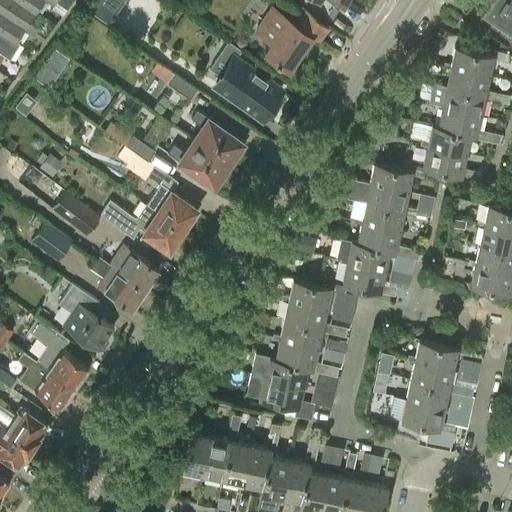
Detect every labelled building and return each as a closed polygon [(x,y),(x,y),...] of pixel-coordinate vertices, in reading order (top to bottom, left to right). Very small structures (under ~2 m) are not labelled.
[(0,0),(0,7),(25,24),(27,21),(35,9),(20,0),(0,0)] [(20,0),(35,9),(41,0),(45,0),(54,6),(58,0),(20,0)] [(111,19),(124,0),(95,0),(91,6),(111,19)] [(328,22),(324,20),(295,0),(287,0),(281,9),(274,4),(257,30),(274,42),(268,50),(289,65),(312,32),(318,36),(328,22)] [(295,0),(324,20),(338,0),(295,0)] [(511,0),(486,0),(480,9),(511,30),(511,0)] [(0,7),(0,48),(11,56),(20,42),(15,38),(22,28),(26,31),(30,39),(39,45),(44,38),(36,32),(38,28),(27,21),(25,24),(0,7)] [(218,74),(211,83),(262,118),(283,87),(268,76),(266,78),(253,69),(254,67),(236,54),(239,49),(227,41),(209,67),(218,74)] [(452,44),(448,62),(447,66),(465,70),(466,67),(486,71),(490,57),(504,61),(506,53),(490,49),(489,52),(452,44)] [(189,97),(196,87),(158,60),(150,70),(167,82),(167,81),(189,97)] [(447,66),(448,62),(445,61),(444,66),(447,67),(443,84),(486,94),(485,98),(495,100),(497,91),(483,88),(486,71),(466,67),(465,70),(447,66)] [(443,84),(440,101),(439,105),(456,109),(457,106),(478,111),(481,97),(485,98),(486,94),(443,84)] [(508,94),(497,91),(495,100),(506,102),(508,94)] [(438,106),(435,122),(436,123),(474,131),(473,136),(487,139),(488,130),(474,127),(478,111),(457,106),(456,109),(439,105),(438,106)] [(201,124),(192,137),(227,161),(232,154),(235,156),(243,145),(240,142),(242,140),(196,108),(190,117),(201,124)] [(131,132),(130,134),(110,120),(104,129),(124,142),(140,153),(139,154),(146,159),(154,148),(131,132)] [(436,123),(435,122),(430,121),(426,139),(425,144),(443,147),(444,145),(464,149),(467,135),(473,136),(474,131),(436,123)] [(499,133),(488,130),(487,139),(497,142),(499,133)] [(227,161),(192,137),(183,150),(173,143),(167,151),(199,173),(197,176),(209,184),(211,181),(213,183),(227,161)] [(460,166),(464,149),(444,145),(443,147),(425,144),(426,139),(423,138),(422,143),(424,144),(420,162),(459,171),(458,174),(473,177),(475,169),(460,166)] [(37,165),(45,171),(49,175),(60,162),(47,152),(37,165)] [(153,164),(146,159),(139,154),(132,164),(146,174),(144,178),(156,186),(146,202),(157,210),(181,227),(195,207),(171,190),(177,180),(153,164)] [(401,157),(400,165),(410,168),(411,164),(412,164),(413,159),(401,157)] [(427,167),(412,164),(411,164),(410,168),(400,165),(372,160),(368,177),(367,181),(385,185),(385,183),(406,187),(409,174),(425,177),(427,167)] [(367,182),(363,200),(407,210),(406,214),(415,216),(417,208),(402,204),(406,187),(385,183),(385,185),(367,181),(368,177),(365,177),(363,181),(367,182)] [(76,197),(64,187),(50,206),(86,233),(100,214),(85,203),(76,197)] [(167,247),(181,227),(157,210),(146,202),(145,202),(135,218),(109,199),(100,212),(132,235),(138,226),(167,247)] [(400,213),(406,214),(407,210),(363,200),(359,217),(358,221),(376,225),(377,222),(397,227),(400,213)] [(511,207),(486,202),(481,221),(481,225),(499,229),(499,226),(511,228),(511,207)] [(426,210),(417,208),(415,216),(424,218),(426,210)] [(57,258),(71,237),(44,218),(35,211),(29,220),(38,227),(29,238),(57,258)] [(394,243),(397,227),(377,222),(376,225),(358,221),(359,217),(356,217),(355,222),(358,222),(354,238),(393,247),(392,252),(406,255),(408,246),(394,243)] [(480,226),(477,243),(511,250),(511,228),(499,226),(499,229),(481,225),(481,221),(478,220),(477,225),(480,226)] [(340,257),(339,259),(340,260),(341,255),(345,255),(344,259),(362,262),(362,260),(383,265),(387,251),(392,252),(393,247),(354,238),(340,235),(335,256),(340,257)] [(122,243),(108,263),(144,288),(157,268),(122,243)] [(511,250),(477,243),(473,260),(472,264),(490,268),(491,265),(511,270),(511,264),(511,250)] [(408,246),(406,255),(416,257),(418,248),(408,246)] [(130,307),(144,288),(108,263),(98,255),(91,266),(103,275),(97,283),(130,307)] [(341,255),(340,260),(344,260),(340,279),(377,287),(377,290),(393,294),(395,285),(379,281),(383,265),(362,260),(362,262),(344,259),(345,255),(341,255)] [(472,265),(468,283),(506,291),(505,294),(511,295),(511,287),(507,286),(511,270),(491,265),(490,268),(472,264),(472,265)] [(304,300),(324,305),(327,291),(343,294),(345,286),(329,282),(328,285),(291,277),(287,295),(286,300),(303,303),(304,300)] [(97,299),(68,280),(54,302),(68,311),(60,324),(97,348),(103,348),(109,338),(107,334),(113,324),(91,309),(97,299)] [(325,326),(324,331),(333,333),(335,324),(321,321),(324,305),(304,300),(303,303),(286,300),(287,295),(283,295),(282,300),(285,301),(282,317),(325,326)] [(36,359),(39,361),(76,387),(86,371),(86,368),(87,366),(62,348),(69,338),(36,315),(26,328),(47,343),(36,359)] [(307,342),(316,344),(319,330),(324,331),(325,326),(282,317),(278,334),(277,338),(294,342),(295,339),(307,342)] [(0,333),(7,338),(13,329),(0,320),(0,333)] [(335,324),(333,333),(343,335),(345,326),(335,324)] [(311,364),(310,369),(325,372),(327,364),(312,360),(316,344),(307,342),(295,339),(294,342),(277,338),(278,334),(275,334),(274,338),(277,339),(273,356),(274,357),(311,364)] [(417,337),(413,354),(412,358),(430,363),(431,360),(452,365),(454,351),(469,354),(471,345),(455,342),(455,344),(417,337)] [(27,364),(19,375),(60,405),(62,403),(65,402),(76,387),(39,361),(36,359),(23,349),(17,357),(27,364)] [(305,368),(310,369),(311,364),(274,357),(273,356),(254,352),(250,371),(263,373),(263,376),(280,379),(281,377),(302,382),(305,368)] [(412,359),(408,377),(452,387),(451,390),(461,392),(463,384),(448,381),(452,365),(431,360),(430,363),(412,358),(413,354),(410,353),(409,358),(412,359)] [(0,378),(11,386),(18,377),(0,363),(0,378)] [(327,364),(325,372),(335,375),(337,366),(327,364)] [(298,399),(302,382),(281,377),(280,379),(263,376),(263,373),(250,371),(245,393),(296,404),(295,407),(311,411),(312,402),(298,399)] [(408,377),(405,394),(404,398),(421,402),(422,399),(442,404),(445,389),(451,390),(452,387),(408,377)] [(471,386),(463,384),(461,392),(470,394),(471,386)] [(404,398),(405,394),(401,393),(400,398),(403,398),(400,417),(437,425),(436,428),(452,431),(454,423),(439,420),(442,404),(422,399),(421,402),(404,398)] [(0,421),(6,425),(32,443),(40,432),(39,431),(45,422),(20,405),(15,412),(0,401),(0,421)] [(295,405),(285,403),(283,413),(293,415),(295,405)] [(181,468),(199,472),(201,472),(205,455),(202,454),(206,434),(194,431),(197,415),(189,413),(186,429),(189,430),(181,468)] [(230,414),(228,423),(237,425),(239,416),(230,414)] [(6,425),(0,421),(0,451),(17,463),(23,454),(24,455),(32,443),(6,425)] [(269,422),(267,432),(276,434),(278,424),(269,422)] [(235,435),(237,425),(228,423),(225,438),(206,434),(202,454),(205,455),(201,472),(199,472),(198,475),(202,476),(203,473),(221,477),(222,470),(225,457),(230,433),(235,435)] [(452,431),(436,428),(434,441),(449,444),(452,431)] [(273,448),(276,434),(267,432),(264,446),(245,442),(241,463),(244,463),(240,481),(238,480),(237,483),(242,484),(243,481),(259,485),(260,485),(263,472),(266,456),(268,447),(273,448)] [(221,477),(238,480),(240,481),(244,463),(241,463),(245,442),(234,440),(235,435),(230,433),(225,457),(222,470),(221,477)] [(308,436),(306,446),(316,448),(318,438),(308,436)] [(312,463),(316,448),(306,446),(302,460),(284,456),(280,476),(283,477),(279,495),(277,495),(276,498),(281,499),(282,496),(299,499),(302,488),(305,472),(307,461),(312,463)] [(260,485),(259,485),(258,491),(277,495),(279,495),(283,477),(280,476),(284,456),(272,454),(273,448),(268,447),(266,456),(263,472),(260,485)] [(347,450),(345,460),(353,462),(355,452),(347,450)] [(317,509),(316,511),(318,511),(320,511),(321,510),(331,511),(337,511),(347,470),(351,471),(353,462),(345,460),(342,474),(325,471),(321,491),(324,492),(320,509),(317,509)] [(297,505),(317,509),(320,509),(324,492),(321,491),(325,471),(311,468),(312,463),(307,461),(305,472),(302,488),(299,499),(297,505)] [(379,511),(382,504),(386,485),(389,485),(393,470),(384,468),(381,483),(363,479),(359,500),(362,500),(359,511),(379,511)] [(350,476),(351,471),(347,470),(337,511),(359,511),(362,500),(359,500),(363,479),(350,476)]
